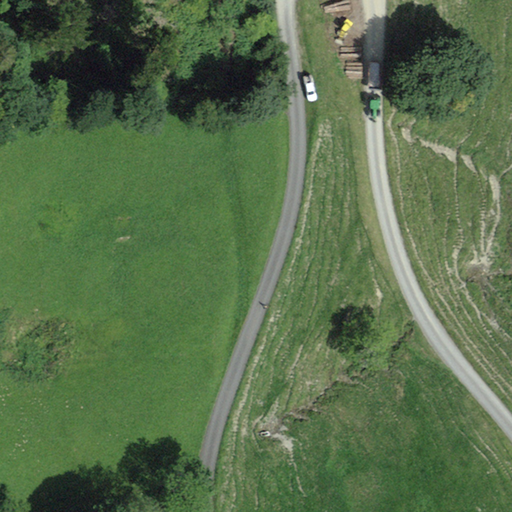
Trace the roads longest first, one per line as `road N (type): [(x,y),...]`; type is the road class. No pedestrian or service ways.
road 1 (unclassified): [(286,0),(295,179),(278,254),(218,419),(202,511)]
road 2 (unclassified): [(511,429),(432,330),(393,243),(374,129),(376,0)]
